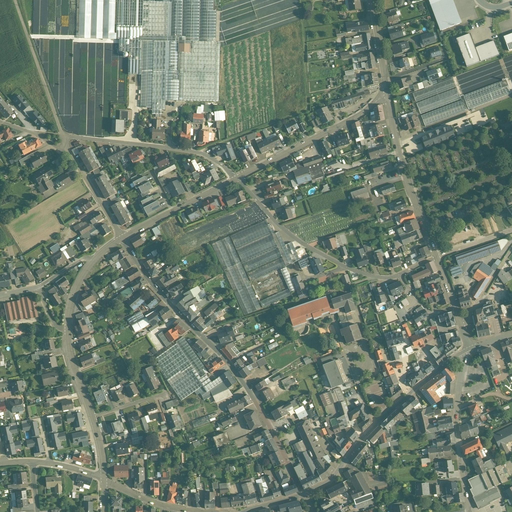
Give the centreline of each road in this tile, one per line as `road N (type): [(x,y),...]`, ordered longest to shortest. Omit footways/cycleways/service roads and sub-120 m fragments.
road 1 (residential): [(303,493),(248,390),(155,288),(122,238)]
road 2 (residential): [(236,178),(296,240),(356,271),(387,278),(436,257)]
road 3 (track): [(201,153),(306,110),(301,0)]
road 4 (residential): [(467,349),(369,429),(334,475),(303,493)]
road 5 (residential): [(62,135),(201,153),(236,178)]
road 6 (secondary): [(387,95),(236,178)]
road 7 (secondary): [(436,257),(387,95)]
road 8 (residential): [(470,511),(455,424),(467,349)]
road 9 (unclassified): [(62,135),(14,0)]
road 10 (secondary): [(236,178),(122,238)]
